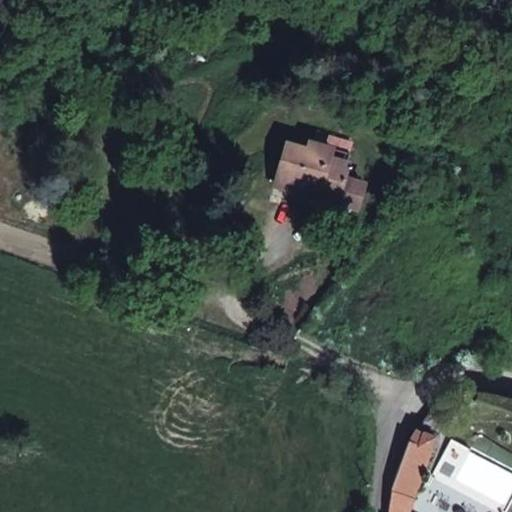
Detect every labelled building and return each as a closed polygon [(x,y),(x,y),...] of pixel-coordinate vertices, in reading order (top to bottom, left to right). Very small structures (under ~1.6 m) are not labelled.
[(349,155),(308,144),(307,151),(286,146),(278,176),(298,182),(295,193),(356,209),(363,185),(342,179),(349,155)] [(298,182),(278,176),(274,186),(295,193),(298,182)] [(430,450),(418,446),(423,432),(415,431),(408,443),(399,466),(391,492),(415,499),(430,450)] [(430,450),(435,437),(423,432),(418,446),(430,450)] [(409,511),(415,499),(391,492),(388,511),(409,511)]
